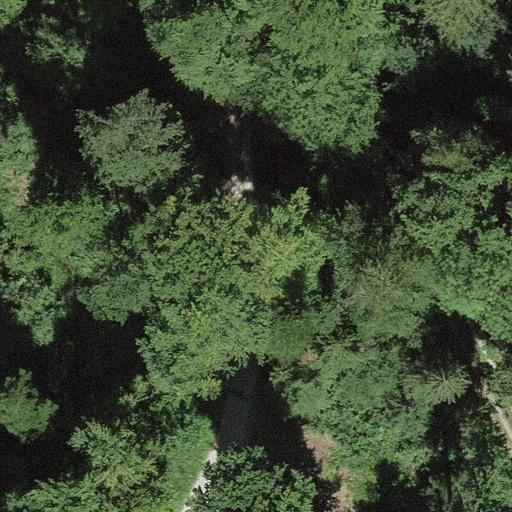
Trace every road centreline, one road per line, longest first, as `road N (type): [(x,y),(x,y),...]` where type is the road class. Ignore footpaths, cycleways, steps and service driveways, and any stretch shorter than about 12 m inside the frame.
road 1 (track): [(176,511),(193,484),(238,341),(276,0)]
road 2 (track): [(511,420),(367,169),(272,54)]
road 3 (track): [(211,428),(383,511)]
